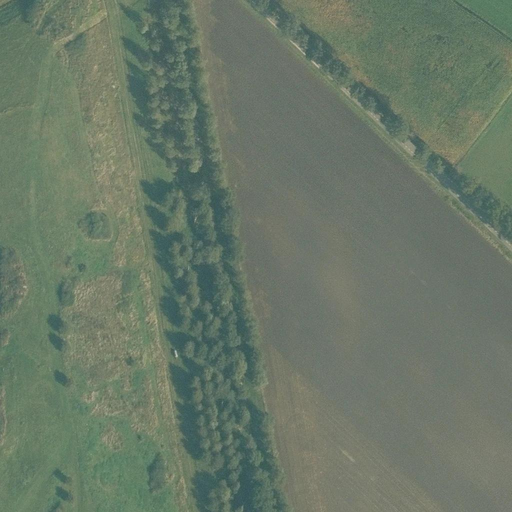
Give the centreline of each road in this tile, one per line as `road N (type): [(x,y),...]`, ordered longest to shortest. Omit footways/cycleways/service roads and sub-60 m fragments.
road 1 (track): [(109,0),(200,511)]
road 2 (tertiary): [(511,246),(252,0)]
